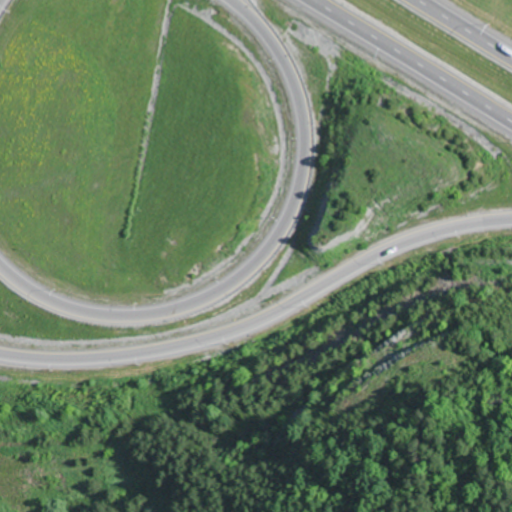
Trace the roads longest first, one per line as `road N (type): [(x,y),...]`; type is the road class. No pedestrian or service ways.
road 1 (motorway): [(229,0),(285,73),(298,137),(285,202),(252,259),(198,298),(134,312),(70,304),(0,259)]
road 2 (motorway): [(0,352),(77,359),(169,346),(259,316),(380,249),(511,220)]
road 3 (motorway): [(304,0),(511,127)]
